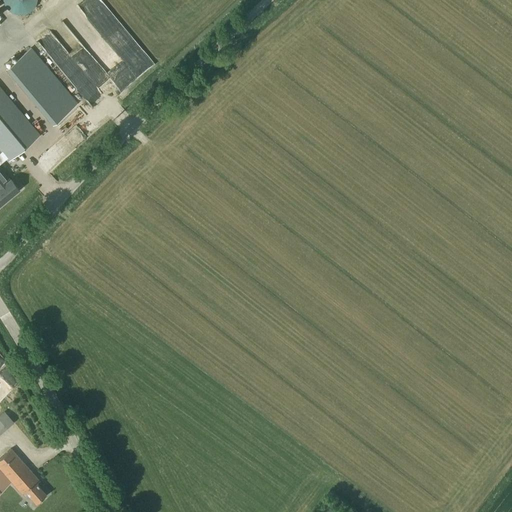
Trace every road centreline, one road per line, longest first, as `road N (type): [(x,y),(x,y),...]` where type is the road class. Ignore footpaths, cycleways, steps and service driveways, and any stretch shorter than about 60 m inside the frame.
road 1 (unclassified): [(0,267),(155,104),(269,0)]
road 2 (tertiary): [(107,511),(0,307)]
